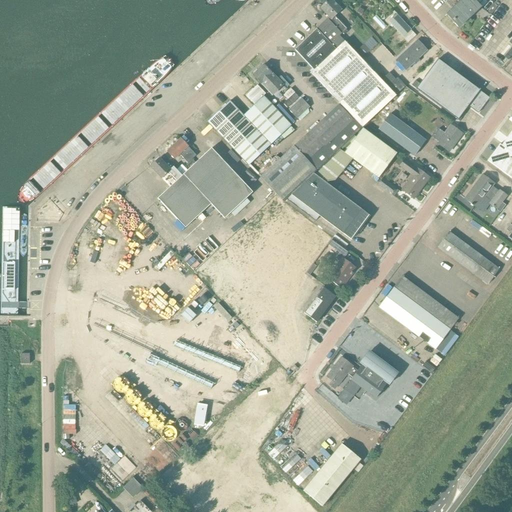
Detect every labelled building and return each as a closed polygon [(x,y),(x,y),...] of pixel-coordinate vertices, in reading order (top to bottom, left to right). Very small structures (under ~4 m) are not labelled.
[(328,19),(342,34),(344,35),(348,32),(346,30),(347,29),(335,17),(342,10),(331,0),(328,0),(320,8),(329,18),(328,19)] [(473,0),(454,0),(449,6),(452,9),(446,15),(458,28),(480,7),(473,0)] [(402,42),(404,40),(408,44),(416,36),(396,14),(388,21),(402,36),(398,39),(402,42)] [(511,18),(507,14),(498,26),(511,35),(511,18)] [(376,16),(373,19),(383,30),(387,26),(376,16)] [(258,173),(261,177),(260,178),(283,204),(286,201),(314,174),(396,96),(381,80),(339,36),(342,34),(328,19),(295,50),(314,70),(311,73),(318,80),(321,85),(340,105),(279,160),(275,156),(258,173)] [(504,57),(511,45),(511,35),(498,26),(488,39),(492,42),(489,46),(504,57)] [(371,37),(357,51),(362,57),(377,44),(371,37)] [(406,70),(420,58),(427,51),(417,40),(396,60),(406,70)] [(438,60),(420,84),(416,89),(459,121),(462,117),(460,116),(468,106),(478,113),(489,98),(479,91),(480,90),(480,89),(479,90),(438,60)] [(283,85),(279,81),(272,73),(271,74),(263,65),(253,75),(272,95),(283,85)] [(397,78),(395,80),(389,73),(381,80),(396,96),(406,87),(397,78)] [(412,86),(416,89),(420,84),(415,81),(412,86)] [(252,91),(246,96),(254,105),(265,94),(257,85),(252,91)] [(291,89),(283,96),(288,100),(295,93),(291,89)] [(295,93),(283,104),(287,109),(299,98),(295,93)] [(229,101),(208,122),(209,124),(214,129),(249,166),(291,126),(290,124),(270,104),(264,97),(243,116),(229,101)] [(288,109),(296,118),(296,119),(297,118),(309,107),(300,98),(288,109)] [(379,131),(414,156),(425,140),(390,116),(379,131)] [(438,144),(441,146),(449,152),(454,146),(453,145),(462,134),(451,126),(445,134),(439,129),(432,138),(439,143),(438,144)] [(362,129),(345,153),(378,178),(397,154),(362,129)] [(511,131),(501,146),(500,144),(487,161),(511,179),(511,178),(511,131)] [(187,165),(190,169),(196,163),(192,159),(196,156),(188,148),(188,147),(180,139),(167,152),(175,160),(180,155),(188,164),(187,165)] [(120,148),(111,156),(116,161),(124,152),(120,148)] [(224,219),(253,193),(211,148),(196,163),(190,169),(182,176),(168,161),(165,164),(160,158),(150,167),(161,179),(168,173),(176,181),(158,198),(165,205),(186,228),(211,204),(224,219)] [(412,177),(410,180),(402,190),(414,199),(429,178),(418,170),(417,170),(404,160),(399,167),(412,177)] [(314,174),(286,201),(315,223),(319,218),(322,219),(343,234),(351,240),(369,216),(361,210),(314,174)] [(482,175),(464,199),(476,208),(483,213),(489,204),(500,212),(505,205),(502,203),(507,196),(499,191),(492,186),(494,184),(482,175)] [(399,191),(396,189),(383,178),(377,185),(390,195),(391,195),(394,197),(399,191)] [(199,273),(257,335),(258,336),(280,315),(239,272),(294,220),(273,198),(199,273)] [(28,206),(0,205),(0,315),(39,316),(41,254),(58,240),(58,223),(35,223),(35,211),(28,206)] [(488,285),(499,269),(449,232),(438,247),(488,285)] [(327,279),(334,283),(342,289),(347,282),(346,281),(355,269),(356,269),(357,269),(344,259),(349,251),(338,243),(334,249),(340,254),(336,259),(340,262),(327,279)] [(322,277),(318,282),(324,286),(327,282),(322,277)] [(435,350),(458,319),(402,277),(379,307),(435,350)] [(336,297),(323,288),(304,313),(316,323),(336,297)] [(29,354),(21,354),(21,359),(21,364),(30,364),(30,362),(30,360),(30,354),(29,354)] [(358,371),(353,378),(351,380),(376,399),(385,389),(383,388),(395,372),(386,366),(388,363),(381,358),(379,361),(370,355),(358,371)] [(347,374),(353,378),(358,371),(352,367),(352,366),(341,358),(326,377),(332,381),(329,385),(335,389),(338,385),(338,386),(347,374)] [(353,469),(358,473),(363,466),(358,462),(360,460),(341,444),(303,491),(322,507),(353,469)] [(97,511),(151,511),(140,501),(136,505),(135,506),(130,511),(128,511),(112,511),(111,510),(109,511),(97,511)]
